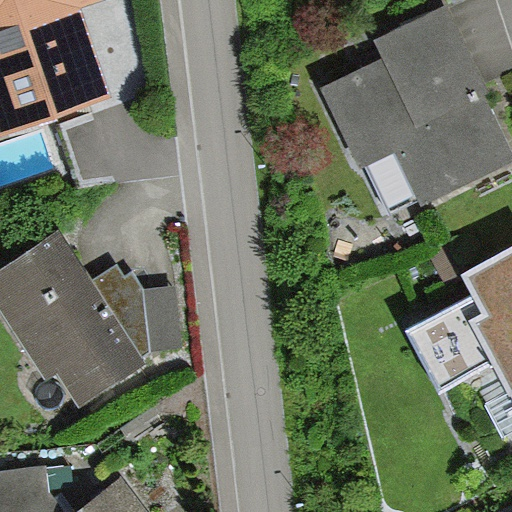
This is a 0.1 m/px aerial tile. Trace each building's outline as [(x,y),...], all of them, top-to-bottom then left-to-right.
[(0,0),(0,83),(13,123),(117,89),(88,0),(0,0)] [(420,195),(511,149),(511,143),(441,1),(369,36),(377,52),(318,81),(357,161),(394,143),(420,195)] [(165,349),(191,338),(186,282),(151,285),(128,258),(106,273),(75,225),(0,273),(0,275),(57,373),(72,363),(92,395),(165,349)] [(511,397),(511,243),(462,270),(472,289),(403,325),(434,384),(490,355),(511,397)] [(56,490),(55,462),(0,468),(0,511),(38,511),(48,510),(49,511),(77,511),(80,510),(56,490)] [(150,511),(158,504),(134,472),(80,510),(77,511),(150,511)]
